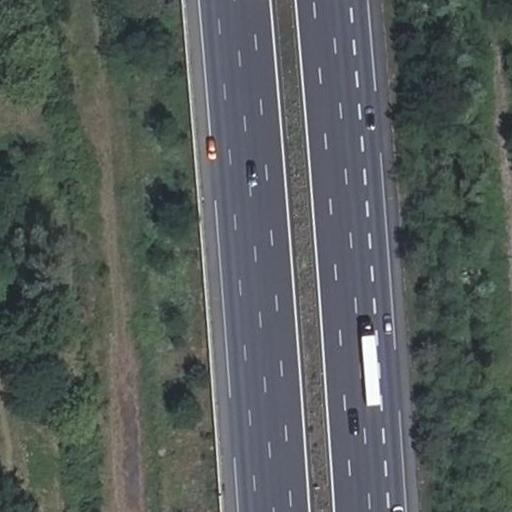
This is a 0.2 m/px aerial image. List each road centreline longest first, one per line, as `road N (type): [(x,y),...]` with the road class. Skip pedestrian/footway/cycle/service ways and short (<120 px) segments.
road 1 (motorway): [(373,511),(335,0)]
road 2 (motorway): [(239,0),(276,511)]
road 3 (track): [(128,511),(130,371),(101,0)]
road 4 (track): [(511,168),(494,0)]
